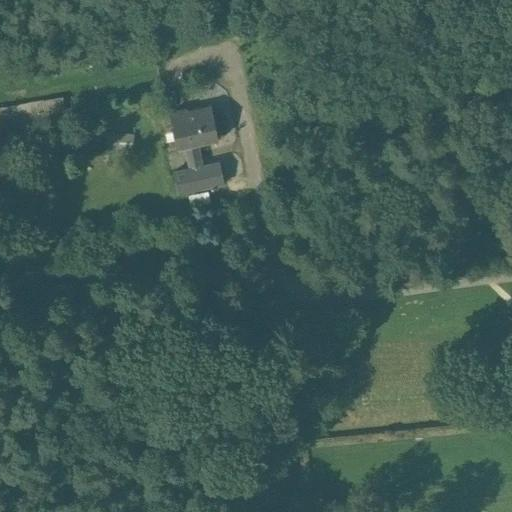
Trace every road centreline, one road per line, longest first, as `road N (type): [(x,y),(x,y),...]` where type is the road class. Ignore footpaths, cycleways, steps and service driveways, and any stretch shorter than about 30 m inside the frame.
road 1 (track): [(0,364),(318,300)]
road 2 (track): [(245,66),(281,268),(292,290),(318,300)]
road 3 (track): [(318,300),(511,277)]
